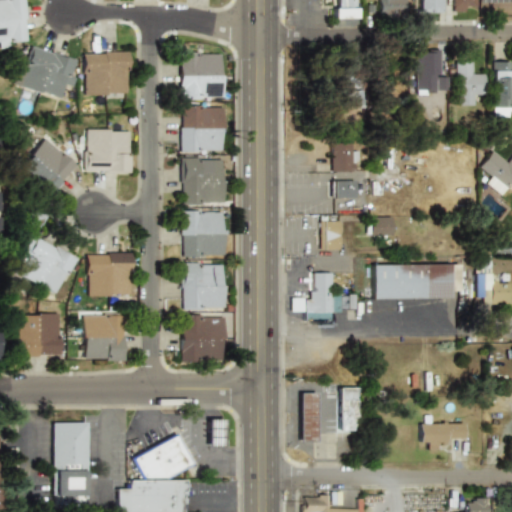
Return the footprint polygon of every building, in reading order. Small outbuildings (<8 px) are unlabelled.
[(0,0),(0,43),(27,42),(23,0),(0,0)] [(354,0),(329,0),(329,19),(354,19),(354,0)] [(401,15),(401,0),(375,0),(375,15),(401,15)] [(417,0),(417,13),(438,13),(438,0),(417,0)] [(472,0),(449,0),(449,11),(472,11),(472,0)] [(10,85),(57,99),(60,88),(68,90),(77,60),(30,46),(27,58),(19,56),(10,85)] [(126,95),(126,51),(81,51),(81,95),(126,95)] [(219,51),(176,51),(176,99),(219,99),(219,51)] [(412,90),(421,89),(421,92),(432,92),(432,76),(436,75),(435,52),(410,52),(412,90)] [(482,95),(482,71),(472,71),(472,60),(453,60),(453,104),(472,104),(472,95),(482,95)] [(489,117),(508,117),(508,61),(489,61),(489,117)] [(433,90),(443,90),(443,76),(433,76),(433,90)] [(334,118),(359,118),(359,89),(334,89),(334,118)] [(176,151),(220,151),(220,105),(176,105),(176,151)] [(128,128),(83,128),(83,171),(128,171),(128,128)] [(15,168),(47,196),(76,164),(43,135),(15,168)] [(328,143),(328,171),(355,171),(355,151),(347,151),(346,143),(328,143)] [(511,151),(506,161),(489,149),(477,166),(485,172),(478,181),(500,197),(511,179),(511,151)] [(177,204),(221,204),(221,157),(177,157),(177,204)] [(329,198),(352,198),(352,180),(329,180),(329,198)] [(176,209),(176,256),(220,256),(220,209),(176,209)] [(389,216),(365,216),(365,235),(389,235),(389,216)] [(337,250),(337,219),(319,219),(319,250),(337,250)] [(71,255),(27,236),(10,276),(54,295),(71,255)] [(129,252),(82,252),(82,295),(129,295),(129,252)] [(488,257),(472,257),(472,302),(507,302),(507,282),(488,282),(488,257)] [(220,309),(220,262),(178,262),(178,309),(220,309)] [(457,264),(367,263),(367,298),(447,298),(447,289),(457,289),(457,264)] [(301,320),(328,320),(328,311),(338,311),(338,293),(329,293),(329,272),(310,272),(310,297),(301,297),(301,320)] [(11,356),(57,356),(57,312),(11,312),(11,356)] [(78,360),(120,360),(120,314),(78,314),(78,360)] [(176,360),(220,360),(220,314),(176,314),(176,360)] [(354,387),(335,387),(335,430),(354,430),(354,387)] [(313,392),(296,392),(296,440),(313,440),(313,392)] [(221,418),(204,418),(204,446),(221,446),(221,418)] [(82,422),(49,422),(49,506),(82,506),(82,422)] [(461,422),(416,422),(416,441),(425,441),(425,449),(441,449),(441,440),(461,440),(461,422)] [(179,511),(180,479),(188,465),(174,435),(128,456),(138,478),(133,479),(124,479),(124,489),(113,488),(112,511),(179,511)] [(356,511),(357,508),(325,507),(325,495),(299,494),(298,511),(356,511)] [(483,511),(483,497),(463,497),(463,511),(483,511)]
